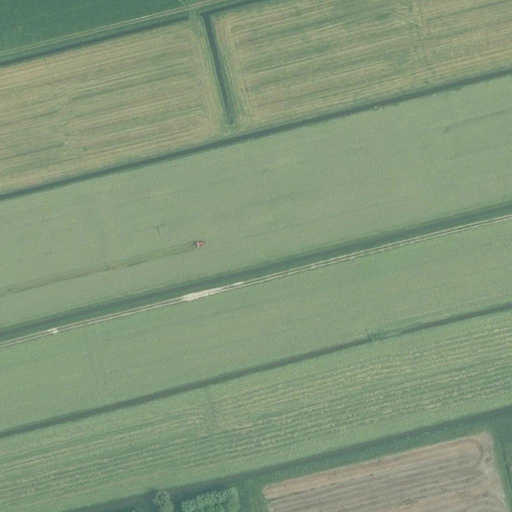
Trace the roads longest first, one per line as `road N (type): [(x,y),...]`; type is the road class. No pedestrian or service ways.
road 1 (track): [(0,207),(511,79)]
road 2 (track): [(0,345),(511,217)]
road 3 (track): [(0,56),(221,0)]
road 4 (track): [(311,468),(180,501),(183,511)]
